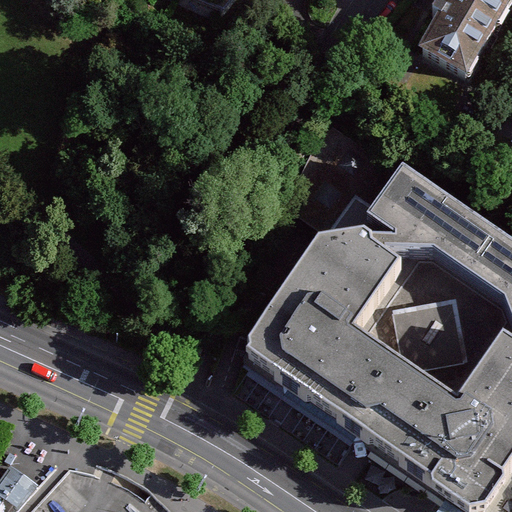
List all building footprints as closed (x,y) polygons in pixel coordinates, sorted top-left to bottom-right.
[(188,0),(227,17),(240,0),(188,0)] [(469,85),(511,10),(511,0),(450,0),(418,56),(469,85)] [(345,225),(511,340),(511,258),(379,171),(345,225)] [(253,368),(246,375),(447,511),(486,511),(511,474),(511,352),(500,344),(454,413),(351,344),(398,276),(369,254),(368,247),(359,242),(352,244),(338,235),(252,359),(253,368)] [(16,463),(40,473),(52,447),(28,436),(16,463)] [(0,498),(18,511),(37,487),(12,468),(0,483),(0,498)]
